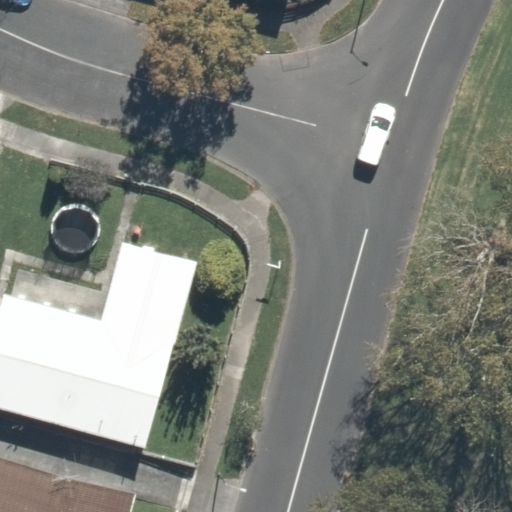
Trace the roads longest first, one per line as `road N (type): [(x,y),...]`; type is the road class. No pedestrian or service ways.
road 1 (residential): [(388,148),(96,66),(0,30)]
road 2 (residential): [(388,148),(287,511)]
road 3 (residential): [(445,0),(388,148)]
